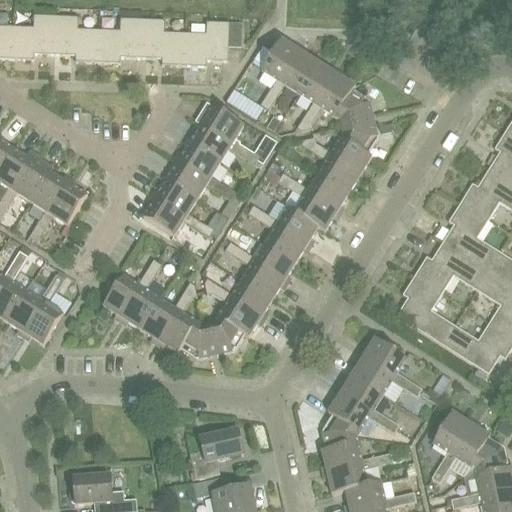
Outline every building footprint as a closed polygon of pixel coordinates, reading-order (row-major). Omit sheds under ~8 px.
[(55,58),(57,19),(34,19),(34,31),(13,30),(11,63),(34,64),(34,58),(55,58)] [(98,66),(99,33),(79,32),(79,20),(57,19),(55,58),(76,59),(75,65),(98,66)] [(141,62),(143,23),(120,22),(120,34),(99,33),(98,66),(120,67),(121,61),(141,62)] [(184,69),(186,37),(165,36),(165,24),(143,23),(141,62),(162,63),(162,69),(184,69)] [(243,27),(230,26),(207,25),(206,37),(186,37),(184,69),(207,70),(207,64),(228,65),(229,51),(242,51),(243,27)] [(0,62),(11,63),(13,30),(0,29),(0,62)] [(281,86),(302,52),(296,48),(294,51),(281,43),(262,74),(277,83),(281,86)] [(299,97),(319,67),(306,59),(309,55),(302,52),(281,86),(277,83),(269,96),(277,101),(285,89),(299,97)] [(317,109),(339,75),(333,71),(331,74),(319,67),(299,97),(313,106),(317,109)] [(353,93),(354,94),(356,90),(343,82),(345,78),(339,75),(317,109),(313,106),(305,119),(314,124),(322,111),(336,120),(353,93)] [(234,93),(227,105),(256,123),(264,112),(234,93)] [(369,104),(354,94),(353,93),(336,120),(341,124),(343,130),(374,123),(369,104)] [(269,114),(277,101),(269,96),(261,109),(269,114)] [(250,154),(235,144),(244,129),(213,110),(205,123),(202,121),(198,127),(236,151),(234,155),(245,162),(250,154)] [(315,132),(314,124),(305,119),(297,132),(302,135),(315,132)] [(275,121),(269,131),(276,135),(282,125),(275,121)] [(368,159),(368,158),(378,143),(374,123),(343,130),(344,137),(341,142),(368,159)] [(230,153),(234,155),(236,151),(198,127),(194,133),(198,135),(190,147),(221,167),(230,153)] [(511,136),(507,133),(495,152),(500,156),(489,173),(511,187),(511,136)] [(0,174),(14,152),(2,145),(4,141),(0,138),(0,174)] [(256,156),(261,160),(258,165),(264,168),(278,146),(267,139),(256,156)] [(315,157),(320,149),(317,147),(316,141),(304,144),(301,149),(315,157)] [(372,161),(368,158),(368,159),(341,142),(332,156),(329,161),(363,182),(367,176),(364,174),(372,161)] [(212,181),(221,167),(190,147),(182,159),(179,157),(175,163),(213,188),(211,192),(222,199),(227,190),(212,181)] [(295,154),(285,148),(281,154),(291,161),(295,154)] [(329,161),(332,156),(320,149),(315,157),(327,165),(318,179),(349,198),(356,186),(360,188),(363,182),(329,161)] [(10,199),(34,161),(28,157),(26,160),(14,152),(0,174),(0,186),(8,192),(6,196),(10,199)] [(250,154),(245,162),(255,168),(260,160),(250,154)] [(31,206),(50,175),(54,170),(41,163),(40,164),(34,161),(10,199),(6,196),(0,205),(0,207),(8,212),(17,197),(31,206)] [(207,189),(211,192),(213,188),(175,163),(171,169),(175,172),(167,184),(198,203),(207,189)] [(268,173),(264,179),(267,180),(266,182),(269,184),(275,188),(277,184),(279,180),(274,177),(268,173)] [(511,214),(511,187),(489,173),(478,191),(473,188),(461,206),(489,224),(500,206),(511,214)] [(47,222),(71,184),(65,180),(63,183),(50,175),(31,206),(45,215),(42,219),(47,222)] [(297,185),(285,178),(283,182),(279,180),(277,184),(292,194),(297,185)] [(341,210),(349,198),(318,179),(309,193),(306,197),(341,219),(344,213),(341,210)] [(44,235),(53,220),(68,230),(88,199),(75,191),(77,187),(71,184),(47,222),(42,219),(36,230),(44,235)] [(189,217),(198,203),(167,184),(159,196),(156,194),(152,200),(190,224),(188,228),(199,235),(204,227),(189,217)] [(306,197),(309,193),(297,185),(292,194),(304,201),(295,215),(319,230),(318,231),(325,235),(333,223),(337,225),(341,219),(306,197)] [(237,197),(227,190),(222,199),(232,205),(237,197)] [(184,226),(188,228),(190,224),(152,200),(148,206),(152,208),(144,221),(174,240),(184,226)] [(478,241),(489,224),(461,206),(449,225),(454,229),(443,246),(489,275),(501,256),(478,241)] [(262,226),(267,218),(255,210),(250,219),(262,226)] [(295,215),(288,210),(279,225),(276,229),(311,251),(315,245),(311,243),(318,231),(319,230),(295,215)] [(214,233),(212,238),(218,241),(229,223),(215,214),(206,228),(214,233)] [(276,229),(279,225),(267,218),(262,226),(274,234),(265,248),(296,267),(303,255),(307,257),(311,251),(276,229)] [(206,228),(204,227),(199,235),(209,242),(212,238),(214,233),(206,228)] [(37,246),(44,235),(36,230),(29,240),(37,246)] [(477,294),(489,275),(443,246),(432,264),(427,261),(415,280),(443,297),(454,280),(477,294)] [(239,263),(244,254),(232,247),(227,255),(239,263)] [(288,279),(296,267),(265,248),(256,262),(253,266),(288,287),(292,281),(288,279)] [(251,270),(242,284),(249,289),(273,304),(280,291),(284,294),(288,287),(253,266),(256,262),(244,254),(239,263),(251,270)] [(13,266),(22,271),(28,261),(20,255),(13,266)] [(511,262),(501,256),(489,275),(511,289),(511,262)] [(145,277),(154,282),(162,269),(154,263),(145,277)] [(15,282),(22,271),(13,266),(4,281),(0,278),(0,296),(11,279),(15,282)] [(511,289),(489,275),(477,294),(501,309),(490,327),(511,340),(511,289)] [(127,329),(129,326),(141,334),(160,303),(146,294),(154,282),(145,277),(138,289),(142,291),(120,326),(127,329)] [(12,286),(15,282),(11,279),(0,296),(0,321),(7,326),(26,295),(12,286)] [(50,289),(58,294),(65,284),(56,279),(50,289)] [(138,289),(123,280),(104,310),(117,318),(114,322),(120,326),(142,291),(138,289)] [(432,315),(443,297),(415,280),(403,299),(408,302),(397,320),(443,349),(455,329),(432,315)] [(216,299),(221,291),(209,283),(207,288),(209,298),(212,297),(216,299)] [(273,304),(249,289),(242,284),(233,298),(221,291),(216,299),(228,307),(230,302),(265,324),(268,318),(265,316),(273,304)] [(182,300),(190,305),(192,302),(198,301),(195,290),(190,286),(182,300)] [(51,305),(58,294),(50,289),(40,304),(26,295),(7,326),(19,334),(17,337),(23,341),(47,303),(51,305)] [(183,317),(190,305),(182,300),(174,312),(179,314),(157,349),(163,353),(165,349),(178,357),(181,354),(180,353),(197,326),(183,317)] [(261,330),(265,324),(230,302),(228,307),(219,321),(246,338),(245,339),(249,341),(257,328),(261,330)] [(49,309),(51,305),(47,303),(23,341),(29,345),(31,341),(44,349),(63,318),(49,309)] [(179,314),(174,312),(160,303),(141,334),(153,342),(151,345),(157,349),(179,314)] [(236,354),(245,339),(246,338),(219,321),(216,326),(209,328),(216,359),(236,354)] [(216,359),(209,328),(202,329),(197,326),(180,353),(181,354),(196,363),(216,359)] [(505,363),(511,352),(511,340),(490,327),(479,344),(455,329),(443,349),(478,371),(489,378),(500,360),(505,363)] [(406,362),(376,343),(368,355),(364,353),(360,359),(395,381),(399,383),(396,388),(407,394),(412,386),(397,377),(406,362)] [(356,365),(360,367),(352,380),(383,399),(392,385),(396,388),(399,383),(395,381),(360,359),(356,365)] [(476,374),(474,377),(485,384),(487,381),(489,378),(478,371),(476,374)] [(376,420),(373,424),(384,431),(389,422),(374,413),(383,399),(352,380),(344,392),(341,390),(337,396),(376,420)] [(412,386),(407,394),(417,401),(423,393),(412,386)] [(431,393),(428,397),(426,400),(437,407),(441,400),(431,393)] [(369,422),(373,424),(376,420),(337,396),(333,402),(337,404),(329,417),(332,420),(333,419),(360,436),(369,422)] [(452,459),(473,425),(467,421),(465,424),(452,416),(433,447),(448,456),(445,461),(449,463),(452,459)] [(360,436),(333,419),(332,420),(322,435),(325,445),(320,446),(322,455),(327,454),(327,455),(358,448),(357,441),(360,436)] [(389,422),(384,431),(394,438),(400,429),(389,422)] [(447,477),(456,462),(470,471),(487,443),(488,444),(490,440),(477,432),(480,429),(473,425),(452,459),(449,463),(445,461),(438,471),(447,477)] [(204,455),(190,458),(196,483),(220,477),(217,464),(244,458),(238,434),(201,442),(204,455)] [(504,454),(488,444),(487,443),(470,471),(475,474),(477,481),(508,473),(508,472),(504,454)] [(379,460),(362,464),(358,448),(327,455),(327,454),(322,455),(326,470),(322,471),(324,478),(368,468),(369,472),(378,470),(381,470),(379,460)] [(379,460),(381,470),(393,467),(392,460),(391,457),(379,460)] [(401,458),(392,460),(393,467),(403,465),(401,458)] [(381,486),(378,470),(369,472),(368,468),(324,478),(325,485),(329,484),(332,498),(346,495),(381,486)] [(440,487),(447,477),(438,471),(432,482),(440,487)] [(482,502),(511,494),(511,471),(508,472),(508,473),(477,481),(475,474),(465,482),(469,500),(476,498),(477,503),(482,502)] [(101,511),(125,511),(124,495),(112,496),(111,479),(74,482),(75,492),(73,492),(71,495),(70,497),(70,501),(71,503),(74,506),(76,506),(76,508),(101,506),(101,511)] [(215,511),(255,511),(251,489),(226,495),(223,481),(194,488),(197,502),(213,498),(215,511)] [(345,510),(345,511),(367,511),(386,508),(391,507),(392,511),(404,509),(402,499),(385,503),(381,486),(346,495),(349,509),(345,510)] [(484,511),(511,511),(511,494),(482,502),(477,503),(476,498),(469,500),(464,501),(466,510),(483,507),(484,511)] [(415,496),(402,499),(404,509),(417,506),(415,496)] [(464,501),(451,504),(453,511),(459,511),(466,510),(464,501)]
